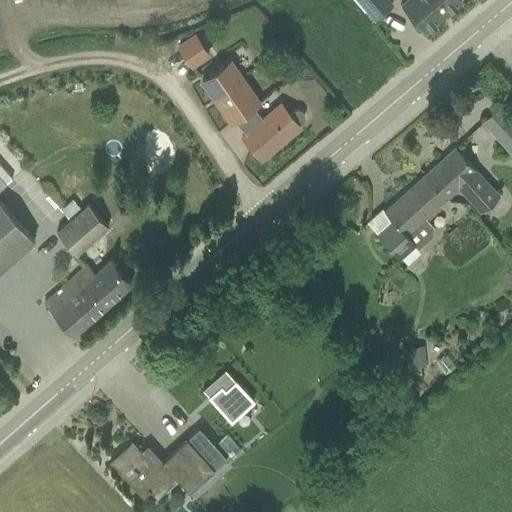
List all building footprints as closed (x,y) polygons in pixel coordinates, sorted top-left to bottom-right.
[(357,0),(374,19),(394,3),(391,0),(357,0)] [(405,0),(402,3),(425,30),(459,0),(405,0)] [(175,44),(189,68),(209,56),(195,32),(175,44)] [(236,121),(254,108),(261,102),(232,59),(202,80),(231,122),(235,120),(236,121)] [(263,119),(254,108),(236,121),(244,131),(240,135),(260,160),(299,126),(300,126),(299,124),(301,122),(303,119),(304,116),(303,113),(301,110),(298,109),(295,109),(292,111),(289,113),(281,104),(263,119)] [(483,121),(503,142),(508,148),(511,144),(511,121),(499,107),(483,121)] [(456,146),(424,175),(445,199),(458,187),(481,212),(499,195),(477,170),(456,146)] [(0,176),(6,183),(13,178),(0,163),(0,176)] [(434,225),(428,218),(441,206),(439,204),(445,199),(424,175),(384,211),(392,220),(377,233),(400,258),(415,244),(419,248),(433,235),(434,225)] [(0,269),(3,267),(35,238),(33,236),(0,199),(0,269)] [(77,254),(108,226),(116,219),(107,210),(100,217),(88,203),(57,232),(77,254)] [(161,232),(163,243),(176,240),(173,229),(161,232)] [(74,334),(102,309),(131,283),(110,260),(94,274),(86,264),(45,302),(74,334)] [(420,352),(402,353),(402,355),(396,356),(397,369),(406,368),(406,375),(422,374),(421,367),(420,352)] [(200,388),(228,420),(250,401),(223,369),(200,388)] [(154,465),(132,440),(110,460),(142,497),(151,489),(157,496),(177,477),(189,490),(226,456),(200,427),(164,461),(161,458),(154,465)] [(247,500),(233,511),(257,511),(247,500)]
